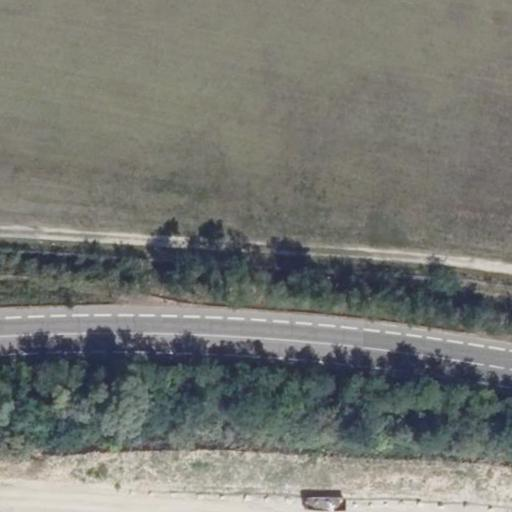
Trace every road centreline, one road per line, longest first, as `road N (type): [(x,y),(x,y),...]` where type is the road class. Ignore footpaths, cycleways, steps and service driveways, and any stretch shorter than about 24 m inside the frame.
road 1 (tertiary): [(511,374),(361,348),(0,340)]
road 2 (unknown): [(507,511),(396,494),(336,511)]
